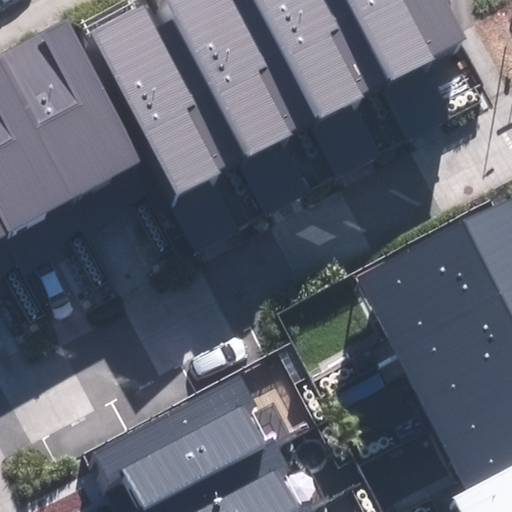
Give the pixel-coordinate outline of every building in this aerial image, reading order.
[(89,35),(174,196),(222,171),(219,166),(247,151),(250,158),(293,135),(289,127),(315,113),(320,122),(362,100),(357,90),(391,72),(395,79),(470,40),(448,0),(165,0),(174,18),(157,27),(146,5),(89,35)] [(77,199),(135,168),(61,34),(4,65),(77,199)] [(0,193),(20,230),(77,199),(4,65),(0,67),(0,193)] [(0,241),(20,230),(0,193),(0,241)] [(511,234),(498,208),(357,286),(471,491),(511,468),(511,234)] [(312,511),(308,503),(297,508),(283,481),(295,475),(275,438),(261,446),(244,414),(256,408),(239,376),(93,452),(111,487),(129,477),(145,507),(135,511),(312,511)] [(511,511),(511,468),(471,491),(446,505),(450,511),(511,511)]
